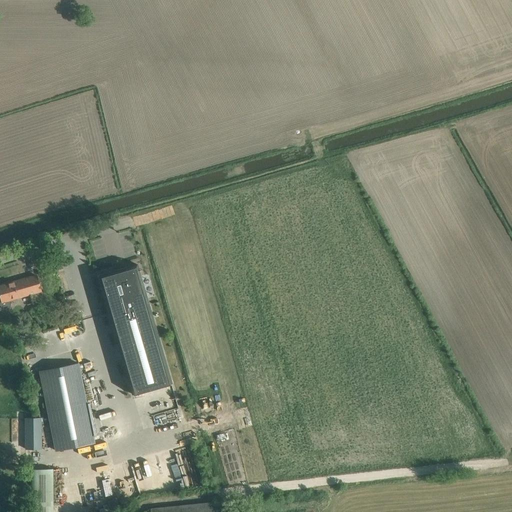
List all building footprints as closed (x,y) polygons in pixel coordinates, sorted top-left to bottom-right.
[(126,269),(113,272),(113,271),(98,275),(106,301),(107,301),(110,312),(109,313),(133,394),(171,383),(137,264),(126,267),(126,269)] [(0,296),(0,309),(11,306),(9,300),(41,291),(36,275),(0,285),(0,294),(1,297),(0,296)] [(95,443),(79,363),(39,371),(55,451),(95,443)] [(41,449),(41,418),(25,418),(25,449),(41,449)] [(31,511),(52,511),(53,469),(31,469),(31,511)] [(211,511),(210,502),(151,509),(150,511),(211,511)]
